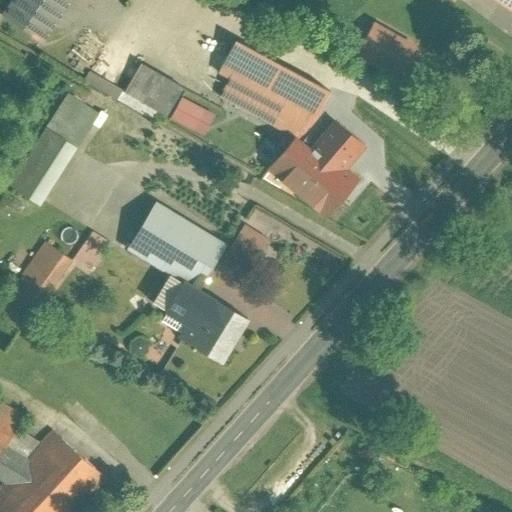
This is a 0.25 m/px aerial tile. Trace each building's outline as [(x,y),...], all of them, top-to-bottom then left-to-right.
[(13,0),(2,17),(43,45),(73,0),(13,0)] [(511,0),(498,0),(509,8),(511,4),(511,0)] [(374,25),(357,56),(396,78),(413,46),(374,25)] [(333,97),(327,93),(329,90),(237,39),(219,71),(229,77),(219,96),(295,138),(307,121),(311,124),(333,97)] [(158,111),(166,116),(183,88),(141,64),(125,92),(158,111)] [(152,121),(158,111),(125,92),(91,73),(85,82),(152,121)] [(314,147),(309,153),(350,187),(356,180),(362,186),(393,149),(409,131),(361,91),(359,93),(351,87),(340,100),(335,96),(333,97),(311,124),(303,133),(308,137),(306,140),(314,147)] [(69,93),(9,186),(40,206),(100,113),(69,93)] [(181,96),(170,116),(199,133),(210,113),(181,96)] [(428,147),(409,131),(393,149),(413,165),(428,147)] [(293,139),(269,168),(326,216),(350,187),(309,153),(293,139)] [(184,282),(199,292),(228,245),(156,201),(127,248),(172,275),(184,282)] [(244,224),(231,245),(256,261),(269,240),(244,224)] [(94,232),(71,263),(90,276),(113,245),(94,232)] [(72,259),(46,241),(0,308),(0,314),(24,331),(72,259)] [(166,311),(184,282),(172,275),(154,304),(166,311)] [(180,338),(220,363),(248,318),(208,293),(206,296),(199,292),(184,282),(166,311),(161,319),(184,333),(180,338)] [(0,477),(5,481),(40,442),(16,428),(23,416),(0,401),(0,477)] [(0,511),(79,511),(93,496),(106,508),(121,491),(52,429),(40,442),(5,481),(0,486),(0,511)]
